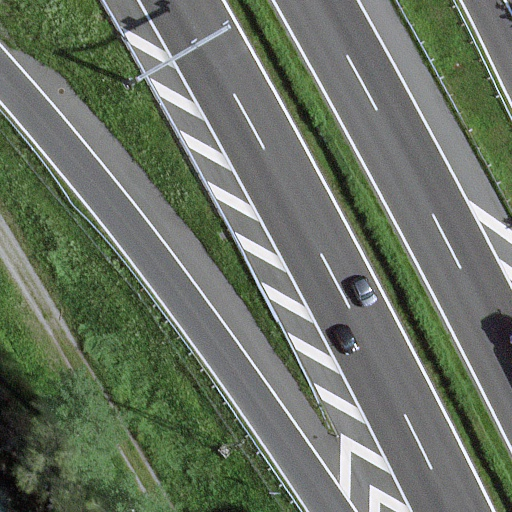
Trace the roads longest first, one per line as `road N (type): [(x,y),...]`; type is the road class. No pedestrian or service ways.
road 1 (motorway): [(179,0),(294,203),(451,511)]
road 2 (motorway): [(0,69),(217,339),(333,511)]
road 3 (motorway): [(511,367),(315,0)]
road 4 (track): [(0,231),(164,511)]
